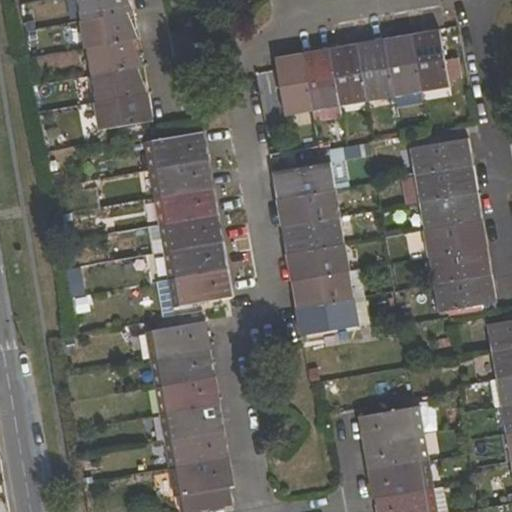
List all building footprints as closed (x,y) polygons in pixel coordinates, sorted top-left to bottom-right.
[(79,0),(83,21),(129,13),(136,12),(130,0),(79,0)] [(83,21),(88,50),(135,41),(141,40),(129,13),(83,21)] [(429,40),(415,43),(423,90),(450,86),(442,35),(441,30),(427,33),(429,40)] [(396,95),(423,90),(415,43),(414,35),(400,37),(401,45),(388,47),(396,95)] [(374,50),(360,52),(368,100),(396,95),(388,47),(387,40),(373,42),(374,50)] [(88,50),(93,77),(140,69),(146,68),(135,41),(88,50)] [(340,104),(368,100),(360,52),(359,44),(345,47),(346,54),(332,57),(340,104)] [(318,59),(305,61),(313,109),(340,104),(332,57),(331,49),(316,52),(318,59)] [(286,113),(313,109),(305,61),(303,54),(290,56),(291,64),(277,66),(286,113)] [(93,77),(98,105),(144,97),(150,95),(140,69),(93,77)] [(155,121),(153,110),(149,110),(144,97),(98,105),(102,131),(149,123),(155,121)] [(148,142),(153,170),(207,161),(210,161),(206,142),(204,142),(202,134),(148,142)] [(414,148),(419,175),(467,167),(474,166),(471,152),(464,153),(462,139),(414,148)] [(208,171),(207,161),(153,170),(157,198),(211,189),(214,188),(211,170),(208,171)] [(284,185),(286,199),(334,190),(329,163),(274,173),(276,186),(284,185)] [(419,175),(423,203),(472,194),(479,193),(476,179),(469,180),(467,167),(419,175)] [(416,175),(402,177),(405,202),(419,200),(416,175)] [(157,198),(162,225),(216,216),(219,215),(216,197),(213,197),(211,189),(157,198)] [(334,190),(286,199),(279,200),(281,213),(289,212),(291,226),(339,218),(334,190)] [(423,203),(428,230),(476,222),(483,220),(481,206),(474,208),(472,194),(423,203)] [(217,226),(216,216),(162,225),(167,254),(220,245),(224,244),(221,225),(217,226)] [(293,240),(296,254),(343,245),(339,218),(291,226),(283,227),(286,241),(293,240)] [(428,230),(433,259),(482,250),(488,249),(486,234),(479,235),(476,222),(428,230)] [(167,254),(171,281),(225,271),(229,271),(226,253),(222,253),(220,245),(167,254)] [(343,245),(296,254),(288,255),(291,269),(298,268),(301,283),(348,274),(343,245)] [(433,259),(438,285),(486,276),(493,275),(491,261),(484,263),(482,250),(433,259)] [(226,281),(225,271),(171,281),(176,307),(228,299),(234,298),(231,280),(226,281)] [(348,274),(353,301),(366,298),(362,272),(348,274)] [(303,295),(305,310),(353,301),(348,274),(301,283),(293,284),(295,296),(303,295)] [(489,290),(486,276),(438,285),(442,313),(493,303),(498,302),(496,289),(489,290)] [(366,298),(353,301),(357,328),(371,325),(366,298)] [(357,328),(353,301),(305,310),(298,311),(300,324),(308,323),(310,336),(357,328)] [(511,320),(492,324),(496,351),(511,348),(511,320)] [(149,333),(153,360),(207,351),(211,350),(208,331),(204,332),(203,323),(149,333)] [(511,348),(496,351),(501,379),(511,377),(511,348)] [(153,360),(158,387),(212,378),(215,377),(212,359),(209,359),(207,351),(153,360)] [(511,377),(501,379),(506,407),(511,405),(511,377)] [(158,387),(163,415),(217,406),(220,405),(217,386),(213,386),(212,378),(158,387)] [(163,415),(168,443),(221,434),(225,433),(222,416),(218,417),(217,406),(163,415)] [(368,434),(370,443),(424,434),(420,407),(367,416),(362,417),(365,435),(368,434)] [(168,443),(173,470),(226,460),(230,460),(227,441),(223,442),(221,434),(168,443)] [(429,461),(424,434),(370,443),(366,444),(369,461),(373,461),(374,470),(429,461)] [(177,496),(179,496),(209,491),(230,487),(235,487),(232,469),(227,470),(226,460),(173,470),(177,496)] [(433,489),(429,461),(374,470),(371,471),(374,488),(377,488),(379,499),(433,489)] [(234,507),(230,487),(209,491),(212,510),(234,507)] [(437,511),(433,489),(379,499),(376,499),(377,511),(437,511)] [(179,496),(181,511),(202,511),(212,510),(209,491),(179,496)]
